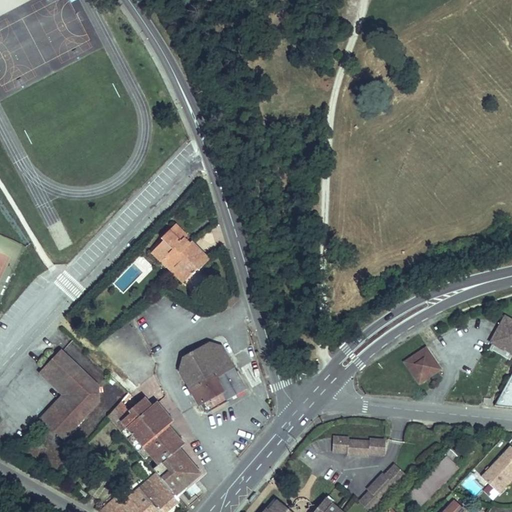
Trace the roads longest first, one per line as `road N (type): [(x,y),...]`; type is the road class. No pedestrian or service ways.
road 1 (unknown): [(376,0),(349,88),(337,165),(327,328),(334,373)]
road 2 (residential): [(0,359),(208,155)]
road 3 (tertiary): [(299,410),(278,375),(208,155)]
road 4 (primary): [(320,387),(412,311),(511,275)]
road 5 (tertiary): [(511,420),(364,404),(320,387)]
road 6 (tertiary): [(208,155),(179,84),(126,0)]
road 7 (primary): [(213,511),(299,410)]
